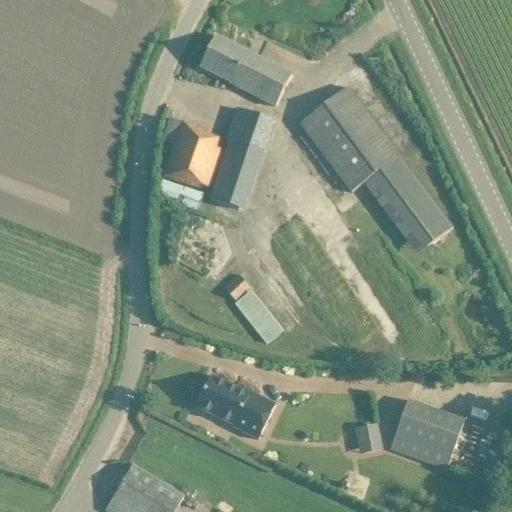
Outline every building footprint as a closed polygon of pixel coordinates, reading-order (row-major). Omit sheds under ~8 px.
[(274,107),(291,75),(216,37),(200,68),(231,84),(230,85),(274,107)] [(416,256),(452,229),(348,89),(300,125),(349,190),(361,181),(416,256)] [(245,211),(274,122),(236,109),(230,129),(226,141),(230,142),(211,201),(245,211)] [(171,119),(163,142),(174,146),(163,178),(182,184),(201,190),(203,187),(211,190),(214,180),(224,150),(216,148),(203,144),(206,134),(207,131),(171,119)] [(162,182),(157,200),(197,212),(202,194),(162,182)] [(239,275),(225,289),(237,301),(250,288),(239,275)] [(365,303),(377,317),(407,292),(395,278),(365,303)] [(271,342),(287,330),(256,289),(240,301),(271,342)] [(235,427),(234,428),(259,441),(276,406),(251,393),(250,395),(212,376),(197,408),(235,427)] [(390,451),(446,471),(464,422),(408,401),(390,451)] [(377,426),(357,430),(361,454),(381,450),(377,426)] [(106,511),(176,511),(185,498),(134,467),(106,511)]
